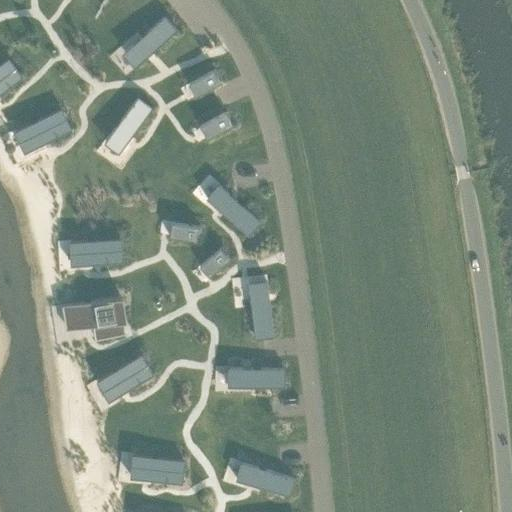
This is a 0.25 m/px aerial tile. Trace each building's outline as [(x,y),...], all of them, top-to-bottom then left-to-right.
[(182,40),(192,37),(183,6),(172,9),(182,40)] [(169,53),(179,77),(207,66),(197,41),(169,53)] [(191,136),(193,155),(205,153),(203,135),(191,136)] [(167,139),(168,180),(190,180),(190,168),(180,169),(179,138),(167,139)] [(93,142),(79,142),(80,182),(94,182),(93,142)] [(270,244),(269,204),(255,205),(256,231),(251,231),(252,245),(270,244)] [(216,249),(214,208),(198,208),(200,249),(216,249)] [(168,255),(169,212),(156,212),(154,254),(168,255)] [(237,264),(224,264),(225,302),(239,301),(237,264)] [(124,324),(123,300),(70,302),(71,326),(124,324)] [(262,336),(263,377),(278,376),(276,335),(262,336)] [(204,380),(220,380),(219,336),(203,337),(204,380)] [(157,339),(158,384),(171,383),(170,338),(157,339)] [(202,358),(202,340),(191,340),(191,358),(202,358)] [(109,385),(125,385),(124,342),(108,343),(109,385)] [(224,363),(224,378),(240,379),(241,364),(224,363)] [(173,367),(174,380),(186,379),(186,366),(173,367)] [(126,369),(126,384),(143,383),(143,369),(126,369)] [(239,402),(273,401),(272,385),(227,386),(228,429),(240,429),(239,402)] [(194,434),(193,392),(180,392),(181,434),(194,434)] [(140,395),(141,415),(159,414),(157,394),(140,395)] [(95,396),(83,397),(85,441),(97,441),(95,396)] [(294,459),(279,459),(278,502),(293,502),(294,459)] [(127,507),(126,469),(113,470),(114,507),(127,507)] [(159,511),(173,511),(171,469),(157,470),(159,511)] [(20,482),(5,483),(6,506),(21,505),(20,482)]
